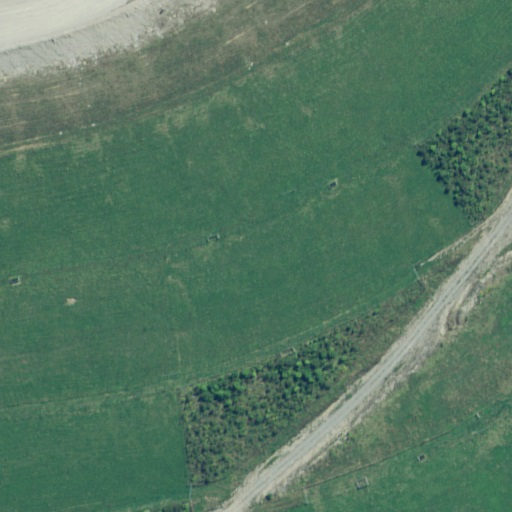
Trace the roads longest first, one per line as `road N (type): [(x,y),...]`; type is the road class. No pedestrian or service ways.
road 1 (track): [(511,54),(466,101),(388,157),(288,208),(178,251),(0,278)]
road 2 (track): [(0,418),(122,402),(228,373),(395,293),(510,206)]
road 3 (track): [(227,511),(363,390),(447,299),(511,204)]
road 4 (track): [(0,155),(231,81),(336,25),(363,0)]
